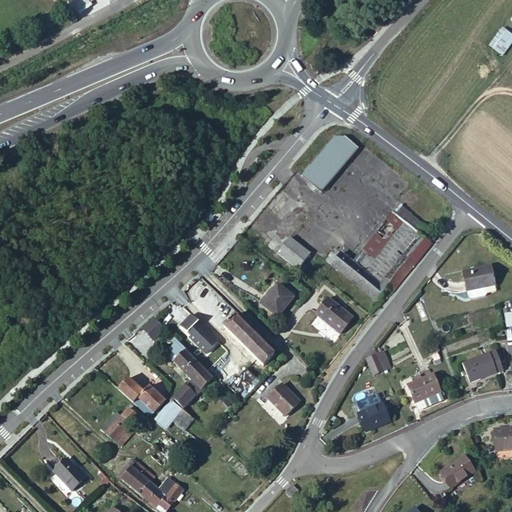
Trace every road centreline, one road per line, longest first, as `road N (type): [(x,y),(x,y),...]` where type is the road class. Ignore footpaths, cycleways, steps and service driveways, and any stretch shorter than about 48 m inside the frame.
road 1 (tertiary): [(0,433),(205,246),(329,100)]
road 2 (residential): [(303,454),(356,358),(473,208)]
road 3 (primary): [(0,146),(170,64),(198,62)]
road 4 (primary): [(188,29),(0,114)]
road 5 (tertiary): [(473,208),(339,107)]
road 6 (unknown): [(47,391),(114,450),(112,474),(134,497)]
road 7 (residential): [(429,429),(351,462),(326,464),(303,454)]
